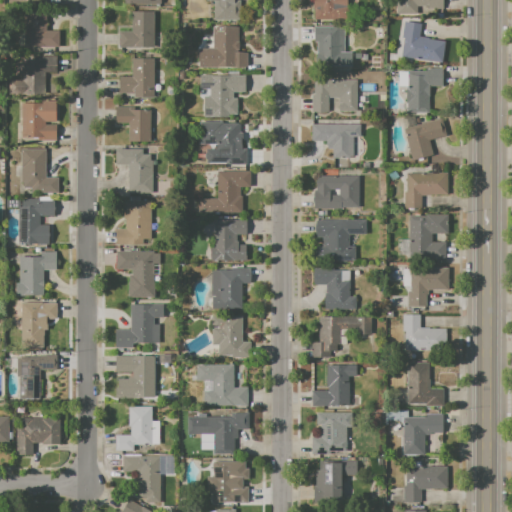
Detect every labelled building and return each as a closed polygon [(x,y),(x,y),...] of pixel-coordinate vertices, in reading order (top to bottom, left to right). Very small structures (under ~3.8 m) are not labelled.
[(214,0),(241,0),(241,20),(214,20),(214,0)] [(337,0),(337,6),(350,6),(350,21),(314,20),(314,0),(337,0)] [(443,0),(443,9),(426,9),(426,5),(412,5),(409,8),(403,2),(405,0),(443,0)] [(24,11),(46,11),(46,31),(58,31),(57,48),(23,47),(24,11)] [(131,12),(152,12),(152,47),(118,48),(118,32),(131,32),(131,12)] [(404,21),(420,24),(418,38),(444,41),(441,63),(399,57),(404,21)] [(212,26),(239,26),(239,52),(247,52),(247,67),(199,67),(199,48),(212,48),(212,26)] [(313,26),(344,26),(344,52),(351,52),(351,66),(316,65),(316,42),(313,42),(313,26)] [(17,60),(42,60),(42,56),(57,56),(56,74),(43,73),(42,95),(9,94),(9,80),(23,81),(23,76),(16,76),(17,60)] [(131,59),(153,58),(153,98),(134,98),(134,93),(118,93),(117,77),(131,77),(131,59)] [(425,69),(442,69),(442,86),(429,86),(429,110),(407,110),(407,71),(425,72),(425,69)] [(199,75),(245,75),(245,92),(233,92),(233,99),(236,99),(236,115),(228,114),(228,118),(203,118),(203,98),(211,98),(211,90),(199,90),(199,75)] [(313,81),(355,81),(355,110),(339,110),(339,99),(328,99),(328,113),(310,113),(310,95),(313,95),(313,81)] [(21,104),(40,103),(40,101),(56,101),(57,122),(44,122),(44,126),(55,125),(56,141),(38,141),(38,137),(22,137),(21,104)] [(115,106),(131,107),(131,111),(149,111),(149,142),(128,142),(128,123),(115,123),(115,106)] [(401,120),(414,117),(416,125),(440,119),(445,136),(429,140),(433,155),(412,161),(401,120)] [(200,122),(223,122),(223,123),(240,123),(240,149),(247,149),(247,158),(246,158),(246,164),(225,164),(225,163),(206,163),(206,158),(205,158),(205,153),(206,153),(206,149),(217,149),(217,144),(200,144),(200,122)] [(311,124),(359,124),(359,137),(352,137),(352,158),(331,158),(331,149),(326,149),(326,141),(311,141),(311,124)] [(20,149),(45,149),(45,178),(57,178),(57,194),(31,194),(31,188),(20,188),(20,149)] [(115,149),(143,149),(143,153),(151,153),(151,160),(152,160),(153,194),(128,194),(127,165),(115,165),(115,149)] [(217,171),(250,171),(250,187),(239,187),(239,196),(242,196),(242,213),(198,213),(198,199),(217,199),(217,171)] [(406,174),(447,173),(447,195),(420,196),(420,210),(402,210),(402,192),(406,192),(406,174)] [(316,176),(357,176),(358,202),(341,202),(341,191),(328,191),(328,196),(338,196),(338,209),(312,209),(312,191),(316,191),(316,176)] [(53,201),(54,217),(39,217),(39,226),(48,226),(48,245),(18,245),(18,208),(23,208),(23,201),(53,201)] [(122,201),(150,201),(150,241),(142,241),(142,245),(116,245),(116,230),(125,230),(125,220),(122,220),(122,201)] [(408,216),(448,216),(448,233),(431,233),(431,242),(445,242),(445,261),(422,261),(422,256),(408,256),(408,216)] [(214,220),(245,220),(245,235),(236,235),(236,244),(245,245),(245,261),(230,261),(230,264),(209,263),(210,248),(214,248),(214,220)] [(315,220),(365,220),(365,235),(348,235),(348,246),(355,246),(355,262),(314,261),(314,246),(322,246),(322,238),(315,238),(315,220)] [(115,251),(158,252),(158,263),(153,263),(153,298),(127,298),(127,276),(132,276),(132,269),(115,269),(115,251)] [(19,257),(40,257),(40,252),(55,252),(55,270),(43,270),(43,297),(15,297),(15,284),(19,284),(19,257)] [(211,270),(232,271),(232,267),(250,268),(250,284),(242,284),(241,310),(219,309),(220,295),(210,295),(211,270)] [(313,268),(340,269),(340,280),(350,280),(350,297),(356,297),(355,309),(324,309),(324,285),(313,285),(313,268)] [(407,269),(448,268),(448,290),(424,290),(425,307),(407,307),(407,269)] [(20,303),(56,303),(56,320),(46,320),(46,330),(43,330),(43,348),(20,348),(20,303)] [(129,305),(161,304),(161,318),(151,318),(152,343),(133,343),(133,349),(115,350),(114,331),(130,331),(129,305)] [(403,316),(420,316),(420,329),(446,329),(446,350),(403,350),(403,316)] [(211,320),(221,320),(221,317),(241,317),(241,342),(245,342),(245,353),(241,353),(241,358),(219,357),(219,346),(211,346),(211,320)] [(318,317),(371,318),(371,336),(353,335),(353,329),(339,329),(339,352),(331,352),(330,359),(310,359),(310,343),(317,343),(318,317)] [(115,357),(154,356),(154,399),(115,399),(115,388),(117,388),(117,380),(132,380),(132,373),(115,373),(115,357)] [(17,376),(23,376),(23,360),(28,360),(28,357),(56,357),(56,371),(40,371),(40,400),(17,400),(17,376)] [(405,363),(429,363),(429,390),(443,389),(443,407),(425,407),(425,404),(406,404),(405,363)] [(196,365),(232,365),(232,388),(238,388),(238,387),(247,387),(247,406),(203,406),(203,392),(204,392),(204,381),(196,381),(196,365)] [(326,365),(355,365),(355,377),(347,377),(347,406),(312,406),(311,391),(326,391),(326,365)] [(127,408),(151,407),(151,445),(134,446),(134,450),(116,451),(115,436),(131,436),(131,427),(127,427),(127,408)] [(199,417),(230,418),(230,413),(249,413),(249,429),(237,429),(237,456),(212,456),(212,435),(199,434),(199,417)] [(316,413),(351,413),(351,427),(340,427),(340,439),(345,439),(346,451),(333,452),(333,455),(311,455),(311,438),(321,438),(321,425),(316,425),(316,413)] [(402,418),(426,417),(426,415),(442,414),(442,434),(423,434),(423,455),(402,455),(402,418)] [(8,416),(0,415),(0,441),(8,442),(8,416)] [(15,457),(16,419),(59,420),(59,445),(31,445),(31,457),(15,457)] [(123,456),(160,456),(160,499),(138,499),(138,472),(122,472),(123,456)] [(321,463),(338,463),(338,460),(356,460),(356,477),(341,477),(341,501),(321,501),(321,463)] [(212,462),(244,461),(244,469),(248,469),(248,476),(242,476),(242,487),(247,487),(247,502),(213,503),(213,493),(206,493),(206,477),(212,477),(212,462)] [(404,468),(446,467),(446,489),(420,489),(420,501),(405,502),(404,468)] [(120,511),(128,499),(144,509),(142,511),(143,511),(120,511)]
